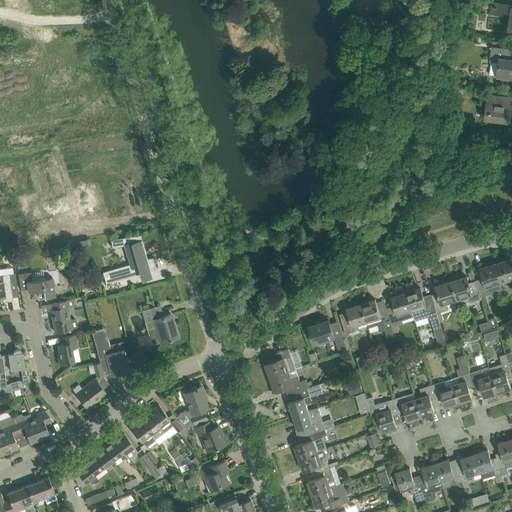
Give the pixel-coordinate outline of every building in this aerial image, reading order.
[(511,3),(502,2),(491,0),(490,14),(502,15),(502,12),(510,13),(508,30),(511,30),(511,5),(511,3)] [(370,4),(364,7),(368,15),(375,11),(370,4)] [(489,62),(491,62),(489,75),(498,76),(511,78),(511,59),(509,59),(510,51),(491,48),(489,62)] [(452,72),(449,78),(455,82),(459,75),(452,72)] [(511,98),(506,98),(488,95),(485,119),(500,121),(509,122),(511,107),(511,98)] [(70,212),(54,152),(28,160),(39,202),(27,205),(32,222),(70,212)] [(79,219),(98,213),(91,189),(72,195),(79,219)] [(106,283),(140,273),(151,270),(156,269),(153,257),(146,259),(142,243),(141,235),(131,237),(111,240),(112,247),(124,246),(129,264),(102,272),(106,283)] [(511,268),(509,259),(494,264),(500,282),(508,280),(510,287),(511,286),(511,268)] [(502,290),(500,282),(494,264),(480,269),(484,281),(477,284),(476,280),(475,280),(481,299),(483,304),(488,303),(485,295),(495,292),(502,290)] [(37,290),(38,294),(37,295),(38,296),(38,297),(39,297),(39,298),(40,298),(41,298),(42,297),(43,296),(43,295),(44,295),(44,298),(55,296),(54,287),(52,277),(45,279),(32,281),(31,272),(18,274),(21,290),(28,289),(28,292),(37,290)] [(11,284),(17,283),(15,273),(13,273),(0,275),(0,298),(2,299),(2,302),(13,301),(13,297),(12,291),(11,284)] [(451,281),(456,299),(468,295),(471,302),(481,299),(475,280),(469,282),(467,276),(451,281)] [(446,302),(456,299),(451,281),(435,286),(438,293),(432,295),(432,294),(431,294),(432,298),(437,313),(441,312),(448,309),(446,302)] [(432,298),(424,300),(420,288),(416,289),(417,290),(406,293),(413,314),(414,317),(423,315),(431,319),(439,346),(446,343),(440,322),(437,313),(432,298)] [(405,317),(413,314),(406,293),(395,296),(391,297),(395,309),(388,312),(392,326),(400,323),(402,322),(402,320),(406,319),(405,317)] [(385,304),(378,307),(375,299),(361,303),(366,322),(368,327),(377,324),(379,331),(385,330),(389,341),(396,339),(392,326),(388,312),(385,304)] [(55,332),(65,330),(76,328),(77,325),(76,320),(74,318),(70,319),(66,300),(53,303),(54,309),(50,310),(51,311),(53,310),(54,316),(52,316),(55,332)] [(346,334),(355,331),(359,330),(357,325),(366,322),(361,303),(346,308),(347,311),(349,317),(341,319),(341,318),(341,319),(346,334)] [(141,310),(147,330),(151,345),(161,342),(178,337),(178,336),(176,337),(172,322),(173,322),(171,314),(153,320),(149,308),(141,310)] [(316,324),(309,326),(314,343),(334,337),(339,353),(347,350),(338,320),(337,321),(330,323),(329,319),(321,322),(321,320),(320,320),(320,321),(316,322),(316,321),(316,322),(316,324)] [(92,331),(100,362),(103,374),(116,370),(117,374),(129,371),(125,356),(127,356),(126,354),(125,354),(123,349),(114,352),(112,346),(110,347),(104,328),(92,331)] [(454,333),(445,336),(447,342),(456,339),(454,333)] [(60,365),(69,363),(74,362),(72,349),(78,348),(75,334),(62,337),(63,344),(58,345),(60,356),(58,357),(60,365)] [(402,357),(398,346),(392,348),(395,359),(402,357)] [(288,371),(295,368),(290,352),(288,348),(273,354),(276,353),(278,359),(266,364),(270,377),(288,371)] [(21,388),(31,386),(27,366),(25,367),(23,352),(21,352),(21,351),(20,350),(19,350),(19,349),(18,349),(17,349),(16,349),(15,350),(14,350),(14,351),(13,351),(13,352),(13,353),(13,354),(9,355),(8,354),(8,355),(2,356),(4,370),(10,369),(20,368),(22,376),(23,375),(24,379),(20,381),(19,380),(9,383),(10,383),(6,384),(7,392),(10,391),(21,388)] [(312,361),(318,359),(315,352),(309,354),(312,361)] [(409,362),(415,360),(413,354),(407,356),(403,358),(405,363),(409,362)] [(511,374),(508,362),(509,362),(506,354),(499,356),(502,363),(489,367),(492,375),(491,375),(497,392),(510,388),(507,378),(511,376),(511,374)] [(356,357),(360,370),(368,367),(364,355),(356,357)] [(474,386),(469,373),(464,355),(457,357),(463,375),(457,376),(451,378),(453,385),(458,402),(472,398),(469,388),(474,386)] [(402,358),(396,360),(398,367),(405,366),(402,358)] [(93,364),(96,377),(103,375),(103,374),(100,362),(93,364)] [(483,368),(469,373),(474,386),(480,385),(484,396),(497,392),(491,375),(485,377),(483,368)] [(291,379),(288,371),(270,377),(275,391),(288,386),(290,393),(287,393),(287,394),(288,394),(307,387),(313,385),(312,380),(307,382),(306,379),(300,381),(298,376),(291,379)] [(73,389),(77,396),(87,408),(97,401),(95,399),(105,392),(99,384),(95,378),(90,382),(82,388),(79,384),(73,389)] [(359,381),(347,385),(351,396),(363,392),(359,381)] [(431,385),(436,399),(442,397),(445,406),(458,402),(453,385),(447,387),(444,381),(431,385)] [(415,399),(421,416),(434,412),(431,400),(436,399),(431,385),(419,389),(422,397),(415,399)] [(176,417),(179,420),(180,421),(178,422),(183,428),(183,429),(185,428),(195,424),(194,424),(197,423),(206,419),(204,412),(203,412),(202,410),(208,408),(203,396),(205,395),(202,386),(197,388),(196,387),(194,388),(195,388),(184,393),(188,402),(190,409),(186,411),(185,409),(176,417)] [(306,404),(312,402),(310,396),(307,387),(288,394),(292,393),(294,400),(289,402),(291,408),(292,408),(294,415),(308,411),(306,404)] [(12,397),(10,391),(7,392),(3,393),(5,399),(12,397)] [(394,398),(398,413),(405,411),(408,420),(421,416),(415,399),(409,401),(407,394),(394,398)] [(393,414),(398,413),(394,398),(381,402),(375,404),(378,413),(372,415),(376,430),(382,428),(383,430),(396,426),(393,414)] [(362,413),(370,411),(367,402),(360,404),(362,413)] [(183,428),(178,422),(175,418),(170,421),(169,420),(170,419),(159,404),(152,409),(154,412),(151,414),(164,432),(173,425),(178,432),(183,428)] [(308,411),(294,415),(296,423),(295,423),(297,429),(303,428),(305,435),(302,436),(325,428),(322,420),(318,407),(308,411)] [(37,418),(32,420),(40,439),(49,436),(45,424),(54,420),(45,410),(36,414),(37,418)] [(30,443),(40,439),(32,420),(29,414),(24,416),(20,414),(13,417),(19,434),(25,432),(30,443)] [(155,439),(164,432),(151,414),(141,422),(155,439)] [(14,436),(19,434),(13,417),(12,415),(0,419),(0,430),(8,452),(18,448),(14,436)] [(322,420),(325,428),(335,425),(332,417),(322,420)] [(141,441),(146,446),(155,440),(154,440),(155,439),(141,422),(138,424),(136,421),(129,426),(135,434),(141,441)] [(208,451),(215,448),(225,445),(221,435),(219,436),(216,427),(211,429),(208,422),(199,425),(195,427),(198,434),(201,433),(208,451)] [(322,436),(327,434),(325,428),(302,436),(305,435),(307,441),(295,446),(296,448),(300,458),(316,452),(319,451),(323,450),(323,449),(326,448),(322,436)] [(0,454),(8,452),(0,430),(0,454)] [(371,448),(380,445),(376,432),(364,437),(365,439),(366,439),(368,438),(371,448)] [(134,446),(130,441),(124,433),(119,436),(118,435),(113,439),(124,454),(126,457),(127,457),(129,459),(137,453),(134,446)] [(126,457),(124,454),(113,439),(103,446),(113,460),(119,455),(123,460),(126,457)] [(511,463),(510,458),(511,457),(511,439),(498,443),(502,455),(496,457),(497,460),(500,469),(507,466),(511,464),(511,463)] [(103,446),(94,453),(104,467),(109,463),(113,468),(117,464),(103,446)] [(149,450),(145,453),(152,463),(158,459),(150,449),(149,450)] [(316,452),(300,458),(302,464),(301,464),(304,470),(313,467),(316,466),(318,471),(330,467),(339,464),(338,460),(328,464),(323,450),(319,451),(316,452)] [(480,471),(482,479),(501,473),(500,469),(497,460),(492,462),(488,450),(475,454),(480,471)] [(84,460),(94,474),(95,474),(104,467),(94,453),(84,460)] [(188,468),(187,466),(184,459),(184,458),(183,458),(180,454),(174,459),(177,462),(181,472),(188,468)] [(480,471),(475,454),(461,458),(465,470),(460,472),(459,472),(462,481),(463,484),(464,486),(469,485),(468,482),(474,480),(472,473),(480,471)] [(188,468),(195,466),(187,456),(184,458),(184,459),(187,466),(188,468)] [(230,458),(221,461),(207,466),(210,474),(203,476),(206,483),(205,483),(208,492),(220,487),(229,484),(228,481),(229,480),(224,469),(226,468),(223,461),(230,458)] [(450,485),(462,481),(459,472),(460,472),(458,469),(453,471),(449,459),(435,463),(441,480),(448,478),(450,485)] [(94,474),(84,460),(79,465),(80,466),(75,469),(86,483),(89,480),(91,483),(96,483),(100,480),(95,474),(94,474)] [(385,462),(376,465),(377,470),(386,467),(385,462)] [(152,463),(147,467),(154,477),(155,477),(156,479),(162,476),(161,474),(152,463)] [(443,489),(441,480),(435,463),(422,467),(426,479),(420,481),(426,499),(427,502),(433,500),(436,495),(435,491),(443,489)] [(334,479),(331,471),(330,467),(318,471),(320,477),(308,481),(309,484),(313,494),(337,485),(335,479),(334,479)] [(419,478),(414,480),(410,468),(396,472),(397,474),(398,478),(392,480),(396,490),(401,488),(401,489),(408,487),(411,494),(411,495),(415,494),(417,501),(426,499),(420,481),(419,478)] [(382,487),(390,484),(386,470),(377,473),(382,487)] [(48,477),(38,481),(44,498),(55,493),(48,477)] [(138,484),(136,478),(130,480),(133,486),(138,484)] [(127,488),(133,486),(130,480),(124,482),(127,488)] [(38,481),(28,485),(34,502),(44,498),(38,481)] [(331,507),(339,504),(342,503),(349,501),(343,483),(341,484),(337,485),(313,494),(315,500),(314,500),(317,506),(329,502),(331,507)] [(34,502),(28,485),(17,489),(24,506),(34,502)] [(109,496),(115,494),(112,488),(107,490),(109,496)] [(16,511),(25,508),(24,506),(17,489),(9,492),(7,493),(10,500),(14,511),(16,511)] [(152,497),(151,493),(149,489),(141,492),(144,500),(152,497)] [(97,501),(109,496),(107,490),(95,495),(97,501)] [(245,511),(254,509),(250,499),(238,504),(235,496),(218,502),(221,510),(228,508),(228,510),(228,511),(227,511),(245,511)] [(475,498),(468,500),(471,509),(478,507),(475,498)] [(354,511),(352,506),(355,505),(353,499),(349,501),(342,503),(339,504),(341,510),(335,511),(354,511)] [(7,511),(14,511),(10,500),(4,502),(7,511)] [(116,511),(112,501),(97,507),(98,511),(116,511)]
